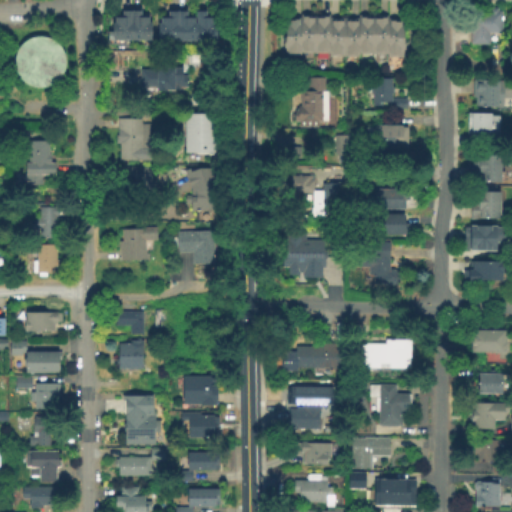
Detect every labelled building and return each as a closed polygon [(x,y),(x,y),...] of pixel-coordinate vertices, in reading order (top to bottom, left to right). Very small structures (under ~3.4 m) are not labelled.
[(469,45),(468,8),(496,7),(496,12),(503,12),(503,35),(488,35),(488,45),(469,45)] [(106,41),(106,31),(111,32),(111,23),(114,23),(114,18),(120,18),(121,11),(131,11),(130,42),(106,41)] [(130,42),(131,11),(140,11),(140,17),(147,17),(147,24),(150,24),(150,42),(130,42)] [(155,42),(156,24),(159,24),(159,18),(166,18),(166,12),(178,12),(177,42),(155,42)] [(178,12),(186,12),(186,18),(192,18),(192,23),(195,24),(195,42),(177,42),(178,12)] [(195,24),(196,12),(205,12),(204,17),(213,17),(212,24),(217,24),(216,42),(195,42),(195,24)] [(315,19),(322,19),(322,14),(328,14),(328,21),(328,54),(315,54),(315,19)] [(373,19),(381,20),(381,15),(387,15),(387,21),(386,55),(373,55),(373,19)] [(283,57),(283,20),(294,20),(294,16),(300,16),(300,54),(300,57),(283,57)] [(300,54),(300,16),(310,16),(310,19),(315,19),(315,54),(300,54)] [(387,21),(395,21),(395,16),(402,16),(402,58),(386,58),(386,55),(387,21)] [(344,23),(350,23),(350,17),(357,17),(357,55),(357,58),(344,58),(344,23)] [(357,17),(365,17),(365,19),(373,19),(373,55),(357,55),(357,17)] [(328,58),(328,54),(328,21),(336,22),(336,18),(344,18),(344,23),(344,58),(328,58)] [(38,89),(48,87),(56,81),(62,72),(64,63),(62,53),(56,44),(48,39),(38,37),(28,39),(20,44),(14,53),(12,63),(14,73),(20,81),(28,87),(38,89)] [(154,93),(154,87),(137,87),(137,70),(154,70),(154,66),(181,67),(181,75),(187,75),(187,89),(175,89),(175,93),(154,93)] [(336,128),(319,128),(319,122),(292,122),(292,107),(297,107),(297,92),(303,92),(303,78),(323,78),(323,92),(327,92),(327,100),(336,100),(336,128)] [(405,112),(385,112),(385,106),(370,106),(371,79),(392,80),(392,99),(405,99),(405,112)] [(497,107),(471,107),(471,80),(497,81),(497,107)] [(490,136),(466,136),(465,113),(490,113),(490,136)] [(184,156),(184,114),(212,114),(213,156),(184,156)] [(118,161),(118,142),(113,142),(113,119),(140,119),(140,124),(148,124),(148,152),(139,152),(139,161),(118,161)] [(406,128),(406,152),(373,151),(373,127),(406,128)] [(332,160),(332,135),(355,135),(355,159),(332,160)] [(23,186),(23,163),(27,163),(27,143),(48,143),(48,164),(54,164),(54,176),(42,176),(42,186),(23,186)] [(299,148),(299,162),(282,161),(282,148),(299,148)] [(499,183),(470,183),(470,157),(499,157),(499,183)] [(156,190),(112,190),(112,168),(156,168),(156,190)] [(189,211),(189,189),(193,189),(193,177),(215,177),(215,211),(189,211)] [(313,178),(312,194),(298,194),(297,210),(285,210),(286,177),(313,178)] [(344,191),(344,207),(343,207),(343,211),(336,211),(336,207),(334,207),(334,191),(344,191)] [(404,210),(372,210),(372,191),(404,191),(404,210)] [(499,219),(469,219),(469,193),(499,193),(499,219)] [(37,240),(37,230),(32,230),(32,219),(37,219),(37,207),(59,206),(59,240),(37,240)] [(405,236),(373,236),(373,216),(405,216),(405,236)] [(494,252),(462,251),(463,227),(503,227),(503,243),(494,243),(494,252)] [(117,263),(117,242),(120,241),(120,229),(155,229),(155,241),(143,241),(143,253),(147,253),(147,263),(117,263)] [(190,265),(190,253),(175,254),(175,232),(207,232),(208,265),(190,265)] [(320,280),(302,280),(302,274),(296,274),(297,278),(287,278),(287,270),(281,270),(281,261),(285,261),(284,233),(304,233),(305,242),(324,241),(325,269),(320,269),(320,280)] [(372,289),(372,278),(366,278),(365,268),(349,269),(348,244),(389,244),(389,274),(397,274),(397,289),(372,289)] [(56,274),(45,274),(45,278),(36,278),(36,273),(30,273),(30,261),(34,261),(34,246),(56,246),(56,274)] [(502,281),(478,281),(478,285),(460,284),(460,270),(468,270),(468,262),(502,262),(502,281)] [(151,329),(151,310),(165,310),(165,329),(151,329)] [(128,335),(128,327),(113,327),(113,312),(141,312),(141,335),(128,335)] [(51,333),(23,333),(23,313),(58,313),(58,323),(51,323),(51,333)] [(469,332),(504,331),(505,353),(469,353),(469,332)] [(409,340),(409,369),(354,368),(354,344),(383,344),(383,340),(409,340)] [(57,373),(24,373),(25,356),(8,356),(9,341),(24,341),(24,353),(57,353),(57,373)] [(116,369),(116,345),(126,345),(126,341),(141,341),(141,369),(116,369)] [(339,368),(294,368),(294,347),(309,347),(309,344),(339,343),(339,368)] [(477,375),(502,375),(501,396),(476,395),(477,375)] [(29,377),(29,388),(14,389),(13,377),(29,377)] [(215,405),(181,405),(181,377),(215,377),(215,405)] [(58,410),(33,411),(33,403),(27,403),(27,393),(33,393),(33,384),(58,384),(58,410)] [(400,426),(376,426),(376,398),(368,398),(368,384),(393,384),(393,393),(408,393),(408,411),(400,411),(400,426)] [(320,432),(287,432),(287,407),(297,407),(297,390),(320,390),(320,432)] [(123,445),(123,402),(120,402),(120,397),(153,397),(153,422),(160,422),(160,434),(154,434),(154,445),(123,445)] [(492,430),(469,430),(470,405),(503,405),(503,422),(493,422),(492,430)] [(186,439),(186,422),(178,422),(178,413),(199,413),(199,417),(217,417),(217,439),(186,439)] [(49,448),(34,449),(34,447),(27,447),(27,436),(31,436),(31,423),(48,423),(49,448)] [(370,470),(346,470),(346,439),(387,438),(388,456),(370,456),(370,470)] [(475,463),(475,455),(471,455),(471,442),(498,442),(498,463),(475,463)] [(299,466),(299,456),(294,456),(294,443),(335,443),(335,456),(327,456),(327,466),(299,466)] [(159,461),(149,461),(149,450),(159,450),(159,461)] [(54,484),(37,484),(37,468),(23,468),(23,452),(60,452),(60,467),(54,468),(54,484)] [(218,471),(187,471),(187,454),(218,454),(218,471)] [(116,477),(116,470),(113,470),(113,461),(117,461),(117,458),(148,458),(148,477),(116,477)] [(191,482),(175,483),(175,473),(190,472),(191,482)] [(364,490),(346,490),(346,475),(364,475),(364,490)] [(324,504),(297,504),(297,494),(291,494),(291,481),(318,481),(318,477),(325,477),(325,488),(331,488),(331,497),(324,497),(324,504)] [(372,507),(373,480),(414,480),(414,507),(372,507)] [(472,509),(472,484),(498,483),(498,509),(472,509)] [(41,509),(28,509),(28,500),(21,500),(21,488),(56,488),(56,506),(41,506),(41,509)] [(123,511),(123,510),(113,510),(113,497),(119,497),(119,488),(135,488),(135,497),(143,497),(143,501),(149,501),(149,511),(123,511)] [(186,508),(186,491),(217,490),(217,507),(186,508)]
